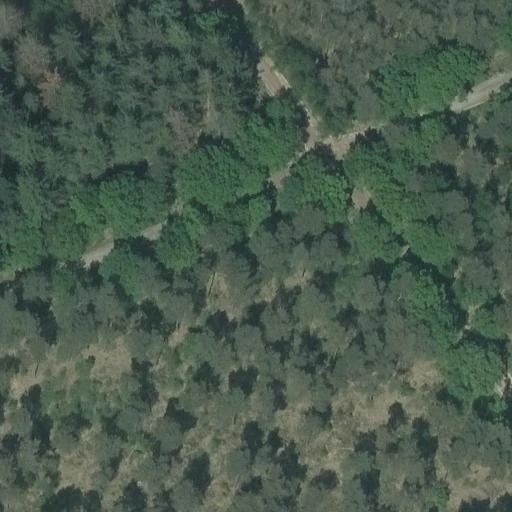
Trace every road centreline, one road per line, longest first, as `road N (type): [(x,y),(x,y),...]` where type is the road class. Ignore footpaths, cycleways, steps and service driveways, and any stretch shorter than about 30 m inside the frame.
road 1 (track): [(0,285),(511,81)]
road 2 (track): [(203,0),(511,412)]
